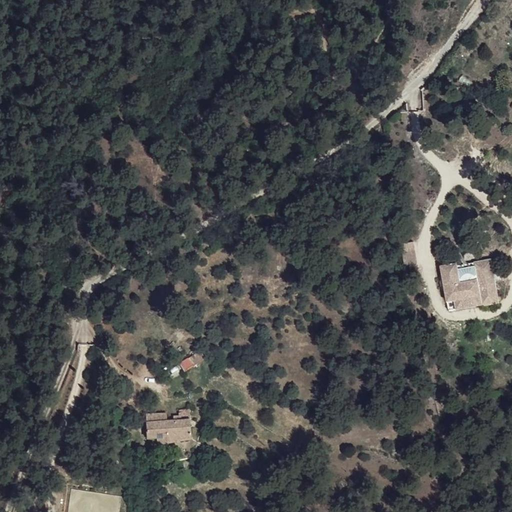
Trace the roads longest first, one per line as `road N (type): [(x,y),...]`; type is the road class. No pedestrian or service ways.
road 1 (residential): [(482,0),(448,50),(369,126),(302,171),(100,277),(9,511)]
road 2 (unknown): [(77,335),(80,411),(68,511)]
